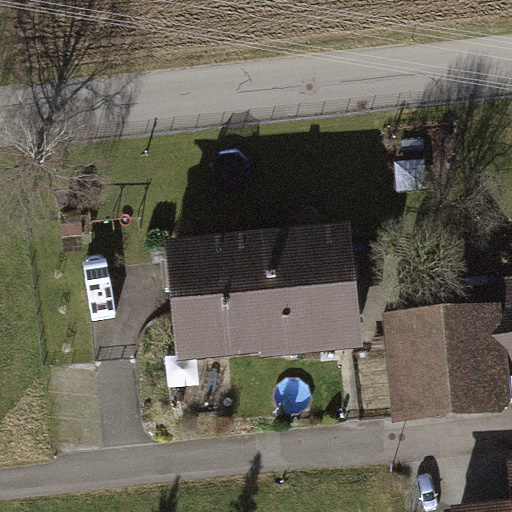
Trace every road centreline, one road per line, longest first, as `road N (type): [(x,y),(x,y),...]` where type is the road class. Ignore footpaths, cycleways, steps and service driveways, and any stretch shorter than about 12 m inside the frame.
road 1 (residential): [(0,118),(511,67)]
road 2 (track): [(0,484),(511,438)]
